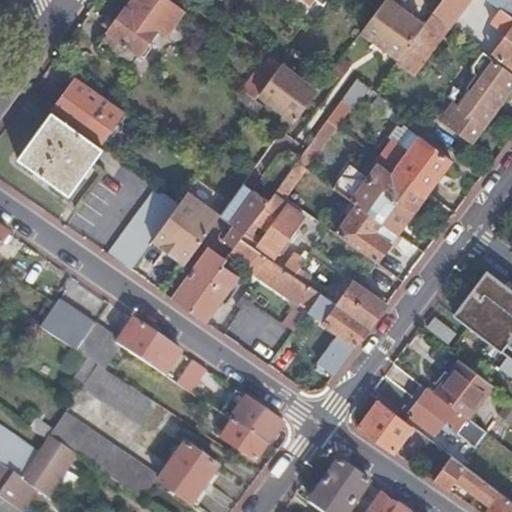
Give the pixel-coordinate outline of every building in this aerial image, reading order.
[(169,0),(126,0),(95,44),(127,66),(137,52),(140,54),(157,30),(163,34),(182,9),(169,0)] [(341,0),(367,18),(375,7),(365,0),(341,0)] [(399,55),(423,22),(391,0),(380,0),(375,7),(367,18),(360,27),(399,55)] [(438,0),(429,14),(447,28),(467,0),(438,0)] [(511,17),(511,0),(485,0),(498,9),(499,8),(511,17)] [(511,17),(499,8),(498,9),(488,22),(505,35),(491,54),(497,59),(496,60),(498,62),(499,60),(511,69),(511,17)] [(447,28),(429,14),(423,22),(399,55),(393,63),(411,76),(447,28)] [(490,111),(511,82),(511,76),(479,52),(468,66),(469,73),(471,74),(462,87),(463,94),(465,95),(456,107),(450,102),(436,121),(466,142),(484,119),(490,111)] [(264,82),(276,65),(277,64),(262,53),(237,88),(252,98),(264,82)] [(329,66),(337,77),(354,66),(346,54),(329,66)] [(292,121),(313,92),(276,65),(264,82),(267,84),(258,96),(292,121)] [(113,121),(122,109),(75,77),(49,112),(76,131),(96,144),(105,132),(109,132),(113,126),(113,121)] [(367,87),(355,78),(325,120),(332,126),(333,127),(334,127),(349,107),(351,108),(367,87)] [(247,106),(252,98),(237,88),(232,95),(247,106)] [(495,115),(490,111),(484,119),(489,123),(495,115)] [(76,131),(49,112),(16,159),(67,195),(101,148),(96,144),(76,131)] [(332,126),(325,120),(295,160),(304,166),(305,167),(334,127),(333,127),(332,126)] [(387,137),(391,140),(407,151),(417,136),(402,125),(399,128),(395,125),(387,137)] [(425,193),(426,193),(450,160),(417,136),(407,151),(391,140),(377,158),(394,170),(425,193)] [(394,170),(377,158),(374,163),(376,165),(390,175),(394,170)] [(304,166),(295,160),(274,190),(281,195),(283,197),(304,166)] [(349,165),(333,187),(356,204),(397,232),(425,193),(394,170),(390,175),(376,165),(367,178),(349,165)] [(218,214),(222,210),(215,206),(213,190),(195,177),(185,190),(218,214)] [(103,253),(127,269),(147,243),(150,238),(177,202),(152,185),(103,253)] [(173,255),(183,263),(218,214),(185,190),(177,202),(150,238),(159,245),(165,244),(170,249),(173,255)] [(281,195),(274,190),(260,209),(267,214),(281,195)] [(283,204),(255,243),(274,255),(300,216),(283,204)] [(397,232),(356,204),(335,231),(379,263),(392,245),(394,246),(402,236),(397,232)] [(225,240),(234,245),(240,237),(248,226),(252,221),(243,214),(225,240)] [(248,226),(240,237),(247,241),(255,231),(248,226)] [(6,244),(10,238),(0,231),(0,242),(1,241),(6,244)] [(223,260),(187,310),(204,321),(235,277),(223,269),(231,258),(296,304),(299,299),(309,306),(305,311),(321,322),(338,333),(354,344),(368,326),(336,304),(293,274),(281,265),(247,241),(240,237),(234,245),(223,260)] [(150,238),(147,243),(159,252),(165,244),(159,245),(150,238)] [(167,257),(173,255),(170,249),(165,244),(159,252),(167,257)] [(180,305),(187,310),(223,260),(207,248),(170,298),(180,305)] [(292,251),(281,265),(293,274),(304,260),(292,251)] [(4,274),(17,282),(22,273),(10,265),(4,274)] [(511,293),(484,272),(451,316),(499,353),(504,346),(511,352),(511,361),(506,357),(496,369),(511,380),(511,293)] [(336,304),(368,326),(385,304),(353,282),(336,304)] [(72,351),(92,324),(57,298),(36,327),(72,351)] [(289,306),(281,322),(302,332),(310,316),(289,306)] [(432,319),(425,328),(445,345),(453,335),(432,319)] [(118,348),(161,376),(178,352),(172,348),(138,325),(132,321),(118,341),(115,346),(118,348)] [(115,346),(118,341),(92,324),(72,351),(85,358),(94,364),(102,369),(118,348),(115,346)] [(316,362),(332,374),(354,344),(338,333),(316,362)] [(94,364),(85,358),(70,379),(79,386),(94,364)] [(172,383),(175,385),(193,362),(188,359),(172,383)] [(193,362),(175,385),(185,392),(201,368),(193,362)] [(451,408),(465,419),(489,387),(457,363),(447,376),(433,395),(451,408)] [(102,369),(94,364),(79,386),(78,387),(138,425),(153,402),(102,369)] [(433,395),(447,376),(442,372),(428,391),(433,395)] [(199,414),(205,405),(189,394),(185,392),(175,385),(172,383),(165,378),(159,387),(199,414)] [(408,398),(415,403),(424,390),(418,385),(408,398)] [(231,422),(265,445),(281,422),(264,411),(243,397),(233,390),(217,413),(231,422)] [(484,433),(465,419),(451,408),(449,409),(424,390),(415,403),(405,416),(432,436),(439,427),(446,433),(448,430),(472,448),(484,433)] [(377,443),(392,453),(411,428),(377,401),(356,428),(377,443)] [(511,421),(511,408),(505,404),(496,416),(509,426),(511,421)] [(71,454),(139,499),(156,473),(61,411),(47,431),(43,437),(71,454)] [(43,437),(47,431),(29,419),(24,428),(42,440),(43,437)] [(265,445),(231,422),(221,437),(255,460),(265,445)] [(0,464),(4,467),(17,475),(32,454),(0,432),(0,464)] [(71,454),(43,437),(42,440),(32,454),(17,475),(32,486),(45,494),(71,454)] [(156,481),(189,504),(191,502),(195,504),(218,471),(214,468),(216,466),(182,443),(156,481)] [(488,461),(506,475),(511,467),(511,454),(500,445),(488,461)] [(476,511),(481,511),(496,493),(450,457),(431,480),(445,490),(457,475),(477,491),(467,505),(476,511)] [(317,511),(390,511),(396,504),(389,500),(379,493),(365,511),(347,511),(367,484),(336,463),(307,505),(317,511)] [(0,498),(16,509),(32,486),(17,475),(4,467),(0,464),(0,498)] [(511,511),(511,504),(496,493),(481,511),(511,511)] [(0,498),(0,511),(20,511),(16,509),(0,498)]
